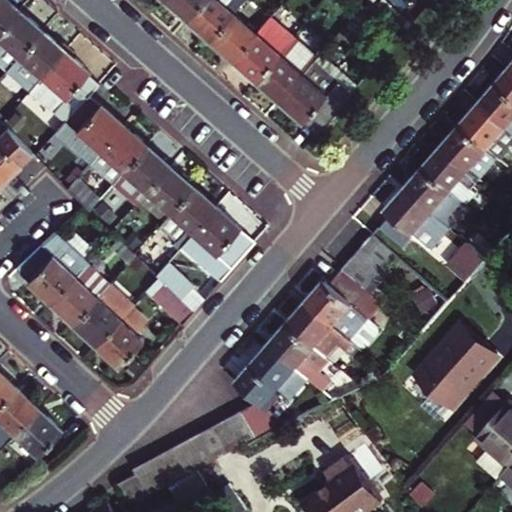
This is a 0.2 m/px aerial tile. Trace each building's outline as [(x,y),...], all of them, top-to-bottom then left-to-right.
[(0,0),(0,33),(20,11),(8,0),(0,0)] [(164,0),(187,19),(203,0),(164,0)] [(210,39),(234,11),(243,0),(203,0),(187,19),(210,39)] [(376,0),(406,28),(413,20),(391,0),(376,0)] [(257,32),(233,59),(256,80),(293,37),(280,24),(285,18),(276,10),(257,32)] [(20,11),(0,33),(0,66),(7,73),(44,31),(20,11)] [(210,39),(233,59),(257,32),(234,11),(210,39)] [(36,87),(43,79),(67,52),(44,31),(7,73),(30,93),(36,87)] [(279,99),(315,59),(316,57),(293,37),(256,80),(279,99)] [(315,59),(338,79),(344,73),(321,51),(316,57),(315,59)] [(89,72),(67,52),(43,79),(36,87),(30,93),(64,123),(66,122),(90,95),(100,84),(88,73),(89,72)] [(338,79),(315,59),(279,99),(316,132),(352,90),(338,79)] [(480,103),(508,128),(511,122),(511,71),(510,69),(480,103)] [(92,161),(100,152),(124,125),(90,95),(66,122),(64,123),(54,135),(88,165),(92,161)] [(489,149),(508,128),(480,103),(462,125),(489,149)] [(92,161),(116,182),(148,147),(124,125),(100,152),(92,161)] [(471,170),(489,149),(462,125),(443,146),(471,170)] [(511,131),(508,128),(489,149),(498,157),(501,159),(511,145),(511,131)] [(0,185),(31,156),(6,131),(0,136),(0,185)] [(425,167),(463,200),(477,212),(485,202),(481,198),(484,196),(491,187),(480,178),(471,170),(443,146),(425,167)] [(116,182),(138,202),(170,166),(148,147),(116,182)] [(480,178),(498,157),(489,149),(471,170),(480,178)] [(162,223),(194,187),(170,166),(138,202),(162,223)] [(444,222),(463,200),(425,167),(406,189),(444,222)] [(98,202),(105,195),(81,174),(66,190),(84,209),(89,213),(98,202)] [(177,250),(186,240),(216,207),(194,187),(162,223),(155,230),(177,250)] [(444,222),(406,189),(386,211),(392,215),(382,227),(404,246),(414,235),(432,250),(451,228),(444,222)] [(89,213),(111,233),(121,222),(98,202),(89,213)] [(220,280),(255,241),(216,207),(186,240),(194,248),(190,252),(220,280)] [(489,253),(504,236),(487,222),(468,243),(485,257),(489,253)] [(134,254),(144,243),(126,227),(117,238),(134,254)] [(46,300),(52,305),(87,266),(97,255),(74,234),(64,246),(55,238),(17,274),(46,300)] [(137,257),(134,254),(117,238),(114,236),(106,244),(129,265),(137,257)] [(386,267),(396,256),(373,236),(363,247),(386,267)] [(156,274),(166,262),(144,243),(134,254),(137,257),(156,274)] [(470,274),(485,257),(468,243),(450,265),(466,279),(470,274)] [(376,278),(386,267),(363,247),(353,259),(376,278)] [(481,289),(503,272),(489,253),(485,257),(470,274),(481,289)] [(365,289),(376,278),(353,259),(344,270),(365,289)] [(161,278),(177,292),(188,279),(167,261),(166,262),(156,274),(161,278)] [(57,310),(75,326),(110,287),(87,266),(52,305),(57,310)] [(344,270),(332,283),(368,314),(379,301),(372,295),(365,289),(344,270)] [(511,284),(503,272),(481,289),(497,310),(511,298),(511,284)] [(195,308),(177,292),(161,278),(148,291),(183,323),(195,308)] [(307,302),(352,341),(361,349),(377,330),(376,323),(367,315),(368,314),(332,283),(327,279),(307,302)] [(110,287),(75,326),(94,343),(99,338),(103,342),(133,308),(110,287)] [(48,310),(52,305),(46,300),(42,305),(48,310)] [(343,351),(352,341),(307,302),(289,323),(327,356),(336,345),(343,351)] [(57,310),(52,305),(48,310),(53,315),(57,310)] [(133,308),(103,342),(107,346),(102,350),(122,368),(146,341),(138,334),(149,322),(133,308)] [(270,345),(310,379),(329,358),(327,356),(289,323),(270,345)] [(478,374),(497,352),(463,323),(418,376),(435,390),(428,399),(445,414),(460,397),(474,380),(478,374)] [(290,402),(310,379),(270,345),(239,381),(267,405),(278,392),(290,402)] [(0,403),(15,387),(0,373),(0,403)] [(474,380),(460,397),(463,400),(482,378),(478,374),(474,380)] [(510,398),(494,385),(464,420),(480,433),(510,398)] [(38,408),(15,387),(0,403),(0,447),(1,449),(6,444),(15,433),(38,408)] [(498,473),(502,472),(511,460),(511,400),(510,398),(480,433),(492,444),(481,458),(498,473)] [(256,438),(274,428),(259,402),(241,412),(256,438)] [(44,450),(61,431),(62,430),(38,408),(15,433),(28,445),(39,455),(44,450)] [(256,438),(241,412),(228,419),(242,445),(256,438)] [(242,445),(228,419),(214,426),(228,453),(242,445)] [(228,453),(214,426),(201,433),(215,459),(222,456),(228,453)] [(215,459),(201,433),(188,440),(202,466),(215,459)] [(202,466),(188,440),(174,447),(188,474),(196,469),(202,466)] [(174,447),(160,454),(175,481),(188,474),(174,447)] [(359,511),(386,493),(353,447),(328,465),(335,474),(307,495),(319,511),(359,511)] [(175,481),(160,454),(147,461),(161,488),(175,481)] [(511,460),(502,472),(511,480),(511,460)] [(134,468),(136,472),(149,495),(161,488),(147,461),(134,468)] [(149,495),(136,472),(119,482),(131,504),(149,495)] [(92,511),(114,511),(108,502),(92,511)]
